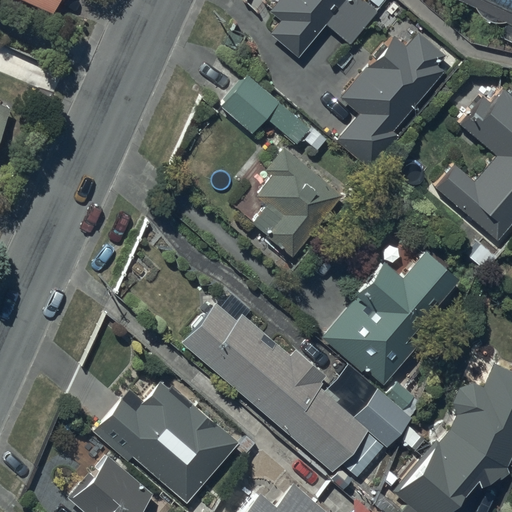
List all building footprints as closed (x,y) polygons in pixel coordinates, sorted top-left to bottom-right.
[(15,0),(50,15),(57,0),(15,0)] [(277,21),(266,34),(296,59),(324,25),(348,45),(375,13),(360,0),(277,0),(267,13),(277,21)] [(511,0),(461,0),(510,24),(503,38),(511,41),(511,0)] [(391,132),(441,71),(435,67),(443,57),(414,34),(403,47),(392,37),(367,67),(365,65),(337,99),(356,114),(334,141),(370,170),(397,137),(391,132)] [(309,132),(244,76),(217,107),(250,135),(264,119),(294,145),(300,138),(314,151),(324,139),(311,129),(309,132)] [(511,102),(500,92),(488,105),(478,97),(454,125),(493,157),(471,183),(451,166),(432,189),(494,241),(511,219),(511,102)] [(0,128),(8,110),(0,106),(0,128)] [(338,195),(280,149),(262,172),(268,176),(251,197),(263,206),(248,225),(289,257),(338,195)] [(454,283),(420,253),(397,278),(380,263),(349,297),(353,300),(319,338),(359,374),(363,370),(380,385),(419,341),(410,333),(454,283)] [(220,297),(180,343),(299,447),(295,452),(321,476),(327,470),(329,472),(364,431),(383,447),(407,418),(399,411),(411,397),(394,382),(382,395),(375,389),(351,417),(318,388),(321,384),(318,382),(323,377),(293,351),(288,356),(256,328),(258,326),(249,318),(247,320),(242,316),(243,314),(239,310),(237,311),(220,297)] [(511,449),(511,374),(491,366),(480,388),(472,384),(471,384),(470,384),(469,384),(468,384),(467,384),(466,384),(465,385),(464,385),(463,385),(462,386),(461,386),(460,387),(459,387),(458,388),(457,389),(456,390),(455,391),(455,392),(454,393),(453,393),(453,394),(452,395),(452,396),(451,397),(451,398),(451,399),(450,400),(450,401),(450,402),(450,403),(450,404),(450,405),(450,406),(450,407),(454,416),(447,428),(435,443),(432,441),(384,498),(380,495),(372,505),(379,511),(452,511),(468,494),(465,492),(473,482),(476,490),(505,475),(504,469),(511,449)] [(183,502),(235,442),(168,385),(164,390),(157,383),(141,403),(127,390),(92,431),(127,461),(130,457),(183,502)] [(80,511),(139,511),(153,497),(103,454),(92,467),(95,469),(90,476),(87,473),(65,499),(80,511)] [(254,494),(238,511),(321,511),(290,484),(270,507),(254,494)]
